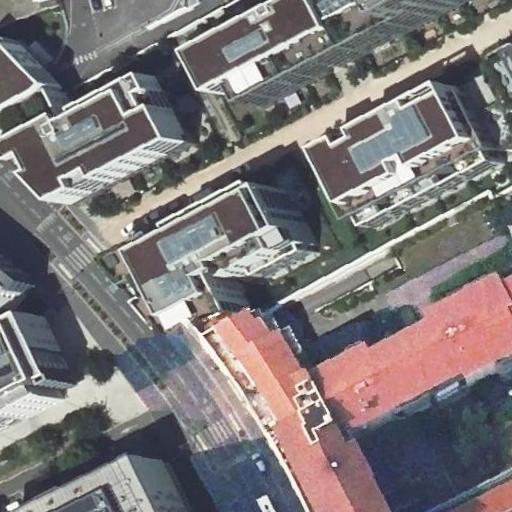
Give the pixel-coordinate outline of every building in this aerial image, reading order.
[(0,0),(0,27),(49,10),(46,0),(0,0)] [(46,0),(49,10),(64,5),(62,0),(46,0)] [(302,12),(236,48),(240,55),(230,60),(252,102),(268,93),(278,112),(483,0),(324,0),(319,3),(323,9),(305,19),(302,12)] [(511,34),(458,63),(488,122),(511,109),(511,34)] [(458,63),(302,147),(330,206),(488,122),(458,63)] [(81,98),(17,134),(53,170),(64,164),(73,180),(65,184),(94,212),(117,199),(111,191),(131,181),(136,189),(209,148),(192,115),(184,119),(174,102),(183,98),(174,82),(108,118),(112,125),(100,132),(81,98)] [(168,306),(204,348),(268,313),(235,253),(291,223),(261,166),(163,219),(166,228),(152,237),(147,227),(115,244),(153,289),(167,281),(179,298),(168,306)] [(42,285),(0,250),(0,312),(8,303),(16,309),(20,312),(42,285)] [(466,388),(511,363),(511,288),(497,296),(495,292),(428,327),(431,332),(369,365),(366,359),(311,387),(323,409),(341,446),(413,409),(464,382),(466,388)] [(8,303),(0,312),(0,338),(1,341),(11,336),(5,322),(16,309),(8,303)] [(268,313),(204,348),(209,355),(233,388),(252,418),(311,387),(308,382),(316,378),(297,340),(289,343),(280,326),(275,329),(268,313)] [(0,421),(7,418),(20,412),(24,421),(61,402),(66,401),(61,392),(71,387),(45,332),(38,336),(33,326),(11,336),(1,341),(0,341),(0,421)] [(270,448),(302,511),(379,511),(376,504),(369,507),(341,446),(323,409),(314,414),(318,423),(270,448)] [(20,412),(7,418),(12,427),(24,421),(20,412)] [(7,418),(0,421),(0,432),(12,427),(7,418)] [(194,511),(170,462),(66,511),(194,511)] [(511,511),(511,472),(467,495),(434,511),(511,511)]
